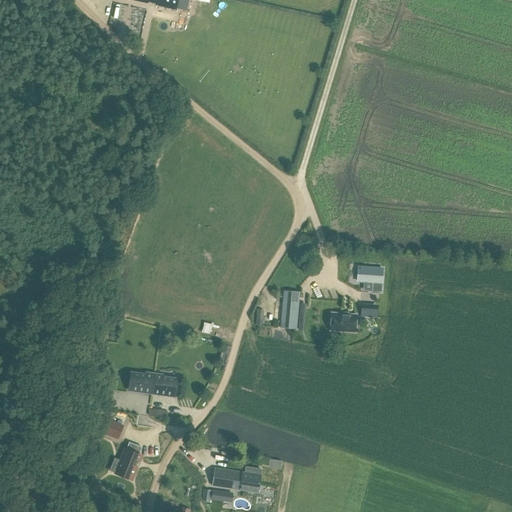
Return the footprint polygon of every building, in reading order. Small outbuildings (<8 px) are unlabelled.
[(178,0),(132,0),(148,3),(148,2),(155,3),(155,5),(176,10),(178,0)] [(436,286),(465,288),(467,261),(340,253),(339,270),(372,273),(371,279),(437,283),(436,286)] [(283,290),(279,328),(297,330),(301,292),(283,290)] [(377,306),(362,305),(361,317),(376,318),(377,306)] [(330,330),(355,332),(356,315),(331,313),(330,330)] [(202,332),(208,334),(211,324),(204,322),(202,332)] [(121,331),(112,331),(111,343),(121,343),(121,331)] [(153,395),(154,374),(146,373),(146,376),(132,374),(130,392),(144,394),(153,395)] [(175,396),(177,379),(163,377),(163,375),(154,374),(153,395),(161,396),(161,395),(175,396)] [(216,394),(221,385),(216,382),(211,392),(216,394)] [(99,405),(110,406),(112,393),(100,392),(99,405)] [(117,439),(123,426),(102,418),(97,430),(117,439)] [(121,461),(116,474),(131,480),(141,455),(137,454),(140,446),(129,442),(121,461)] [(215,469),(212,486),(258,492),(260,476),(261,470),(245,467),(244,473),(215,469)] [(231,502),(232,494),(212,491),(211,499),(231,502)]
